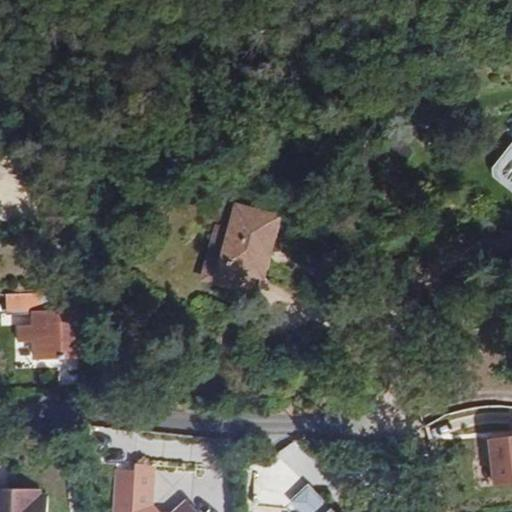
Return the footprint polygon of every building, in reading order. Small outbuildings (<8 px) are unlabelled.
[(511,148),(496,168),(497,175),(511,185),(511,148)] [(254,251),(268,255),(278,218),(239,208),(234,229),(220,225),(208,273),(246,283),(249,271),(254,251)] [(263,275),(268,255),(254,251),(249,271),(263,275)] [(6,313),(5,324),(29,325),(29,314),(6,313)] [(36,359),(82,357),(80,325),(64,326),(64,325),(34,326),(36,359)] [(511,436),(491,439),(498,486),(511,484),(511,436)] [(152,511),(147,506),(149,469),(117,468),(115,511),(200,511),(192,503),(181,511),(152,511)] [(154,469),(149,469),(147,506),(152,511),(181,511),(192,503),(188,499),(173,511),(159,511),(153,505),(154,469)] [(334,511),(309,485),(292,502),(292,503),(286,509),(289,511),(334,511)] [(0,511),(48,511),(49,495),(41,495),(41,489),(9,488),(8,499),(0,499),(0,511)]
